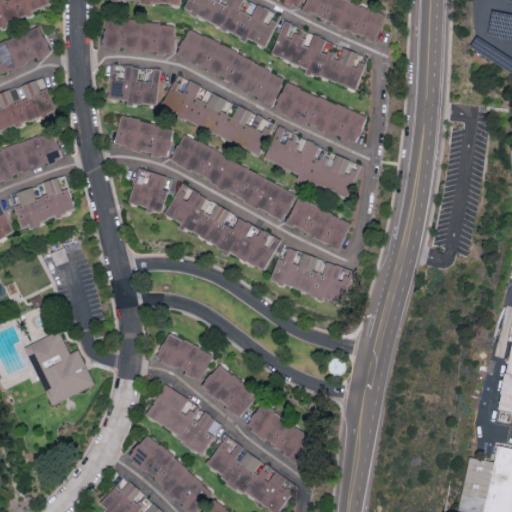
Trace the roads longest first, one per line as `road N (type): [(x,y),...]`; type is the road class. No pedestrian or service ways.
road 1 (residential): [(81,0),(93,154),(130,305),(132,363),(122,419),(95,471),(60,511)]
road 2 (residential): [(0,192),(93,154),(149,164),(288,242),(351,260),(360,246),(370,158)]
road 3 (residential): [(0,83),(81,57),(159,62),(370,158)]
road 4 (residential): [(372,354),(318,341),(204,272),(122,269)]
road 5 (residential): [(349,511),(372,354),(403,253)]
road 6 (residential): [(130,305),(194,309),(294,379),(364,400)]
road 7 (residential): [(403,253),(423,159),(434,0)]
road 8 (residential): [(132,363),(177,372),(240,428),(311,474),(304,511)]
road 9 (residential): [(268,0),(379,53)]
